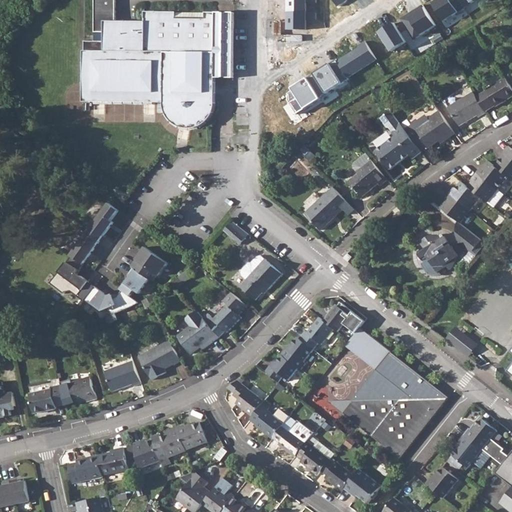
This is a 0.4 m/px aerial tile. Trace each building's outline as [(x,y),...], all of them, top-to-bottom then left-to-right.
[(104,40),(85,41),(84,86),(84,101),(164,102),(164,104),(165,107),(165,109),(167,113),(168,115),(170,118),(172,120),(175,123),(177,124),(180,125),(183,126),(187,127),(190,127),(193,127),(196,126),(200,125),(202,124),(204,123),(206,121),(209,119),(210,116),(213,113),(214,110),(215,106),(215,103),(216,77),(234,77),(234,11),(151,11),(144,17),(144,21),(116,21),(116,0),(95,0),(95,31),(104,31),(104,40)] [(290,0),(290,29),(307,30),(307,0),(290,0)] [(449,0),(439,0),(434,4),(444,21),(458,12),(449,0)] [(449,0),(458,12),(465,8),(460,0),(449,0)] [(422,6),(402,19),(415,40),(435,26),(422,6)] [(394,25),(380,34),(392,52),(406,43),(394,25)] [(337,61),(348,78),(377,60),(366,43),(337,61)] [(336,60),(315,74),(327,93),(349,79),(348,78),(337,61),(336,60)] [(511,88),(505,77),(475,95),(485,112),(511,96),(511,88)] [(321,99),(307,79),(292,89),(293,90),(289,93),(289,102),(297,114),(321,99)] [(379,84),(373,88),(382,99),(387,95),(379,84)] [(475,95),(473,93),(448,107),(460,126),(478,116),(479,117),(486,113),(485,112),(475,95)] [(405,129),(390,110),(379,118),(387,128),(391,128),(394,132),(393,133),(395,136),(376,151),(390,170),(410,155),(413,159),(422,152),(421,150),(405,129)] [(412,124),(405,129),(421,150),(427,146),(429,147),(439,140),(441,142),(455,133),(440,112),(415,128),(412,124)] [(501,159),(495,166),(508,177),(511,179),(511,158),(504,152),(500,158),(501,159)] [(387,179),(366,153),(355,162),(353,165),(354,168),(358,174),(348,182),(355,191),(357,190),(363,196),(371,189),(372,188),(378,183),(380,185),(387,179)] [(482,168),(477,173),(498,190),(508,177),(495,166),(489,162),(484,169),(482,168)] [(474,180),(468,187),(482,198),(488,203),(498,190),(477,173),(473,179),(474,180)] [(455,189),(450,194),(471,211),(482,198),(468,187),(463,182),(456,190),(455,189)] [(354,209),(333,187),(305,213),(320,230),(333,219),(331,216),(335,213),(336,214),(342,209),(348,215),(354,209)] [(447,201),(442,208),(461,223),(471,211),(450,194),(446,199),(447,201)] [(230,224),(224,230),(240,244),(246,238),(230,224)] [(483,241),(468,229),(460,238),(475,251),(483,241)] [(424,249),(418,252),(424,261),(425,263),(425,266),(430,273),(432,274),(435,274),(438,275),(440,275),(439,273),(448,267),(450,270),(452,269),(453,267),(454,266),(456,258),(453,253),(456,251),(452,245),(447,248),(445,245),(448,243),(444,237),(441,238),(440,237),(439,236),(436,236),(432,237),(430,237),(427,238),(425,240),(422,242),(421,244),(424,249)] [(169,263),(145,247),(132,266),(153,282),(158,275),(159,276),(169,263)] [(256,299),(263,292),(267,287),(269,289),(283,274),(266,259),(264,260),(261,257),(255,256),(249,263),(248,263),(247,263),(239,271),(241,276),(245,280),(241,285),(256,299)] [(188,268),(173,281),(178,287),(193,274),(188,268)] [(139,302),(122,290),(118,296),(114,298),(112,294),(109,296),(96,286),(84,300),(92,306),(93,303),(101,309),(108,309),(113,314),(131,307),(139,302)] [(158,302),(154,295),(148,298),(151,305),(158,302)] [(204,318),(219,337),(226,332),(227,333),(245,318),(242,316),(251,309),(235,295),(229,301),(232,305),(216,319),(211,313),(204,318)] [(147,298),(141,302),(144,309),(151,305),(147,298)] [(336,305),(324,320),(334,329),(338,332),(345,324),(350,328),(359,317),(353,312),(350,316),(336,305)] [(212,343),(219,337),(204,318),(203,317),(199,312),(196,312),(187,319),(187,322),(192,327),(179,338),(193,355),(202,347),(210,340),(212,343)] [(116,314),(108,317),(110,323),(118,321),(116,314)] [(305,332),(300,339),(313,349),(318,343),(321,345),(334,329),(324,320),(320,318),(307,333),(305,332)] [(473,356),(482,342),(457,326),(448,340),(473,356)] [(50,333),(39,336),(40,343),(51,340),(50,333)] [(286,348),(281,354),(283,355),(299,368),(301,370),(306,363),(305,362),(314,350),(313,349),(300,339),(298,337),(288,349),(286,348)] [(181,361),(170,341),(140,358),(150,376),(151,376),(153,380),(166,372),(164,369),(173,364),(174,365),(181,361)] [(0,363),(14,360),(11,346),(0,348),(0,363)] [(354,401),(344,413),(401,459),(444,405),(449,398),(434,398),(434,386),(392,353),(378,372),(383,376),(365,399),(364,400),(354,401)] [(271,366),(266,372),(279,382),(284,377),(289,380),(299,368),(283,355),(273,368),(271,366)] [(141,383),(133,360),(104,371),(112,391),(132,384),(133,386),(141,383)] [(75,404),(87,399),(90,398),(92,400),(98,398),(91,377),(68,385),(75,404)] [(231,386),(231,388),(237,393),(235,395),(240,400),(238,403),(254,417),(265,403),(266,402),(239,380),(235,383),(231,386)] [(4,398),(1,385),(0,385),(0,413),(3,413),(3,415),(10,414),(9,411),(15,410),(13,396),(4,398)] [(52,390),(28,395),(32,414),(56,409),(56,407),(65,405),(61,386),(52,388),(52,390)] [(254,417),(251,420),(258,425),(257,426),(273,439),(275,438),(284,427),(286,423),(288,421),(291,417),(283,411),(281,411),(277,416),(270,410),(271,409),(265,403),(254,417)] [(471,427),(466,434),(484,448),(499,430),(484,417),(474,429),(471,427)] [(188,425),(180,428),(188,450),(210,442),(203,423),(189,428),(188,425)] [(284,427),(275,438),(282,443),(280,445),(296,457),(298,456),(310,440),(313,437),(303,429),(299,435),(291,430),(290,431),(284,427)] [(174,433),(169,436),(163,438),(162,435),(153,438),(154,440),(161,460),(163,466),(173,463),(171,457),(189,451),(188,450),(180,428),(173,430),(174,433)] [(484,448),(466,434),(461,440),(464,442),(449,460),(459,468),(464,462),(470,467),(484,448)] [(141,441),(134,443),(139,468),(161,460),(154,440),(147,443),(142,444),(141,441)] [(310,440),(298,456),(303,461),(302,462),(319,475),(322,471),(331,460),(335,454),(319,441),(316,444),(310,440)] [(116,451),(98,455),(102,476),(121,471),(120,465),(127,464),(124,448),(116,449),(116,451)] [(102,476),(98,455),(79,460),(79,462),(70,465),(74,483),(103,477),(102,476)] [(331,460),(322,471),(328,476),(326,478),(343,491),(345,489),(355,476),(338,463),(336,464),(331,460)] [(432,476),(427,482),(438,491),(446,498),(461,479),(445,466),(434,478),(432,476)] [(355,476),(345,489),(351,494),(353,492),(357,495),(367,503),(382,486),(361,469),(355,476)] [(189,508),(185,511),(197,511),(205,503),(213,493),(206,488),(210,483),(198,474),(179,499),(189,508)] [(213,493),(205,503),(215,511),(223,511),(235,498),(236,496),(230,491),(235,485),(225,477),(217,487),(213,493)] [(0,508),(2,508),(17,505),(31,502),(28,482),(21,483),(20,480),(13,481),(5,483),(5,486),(0,487),(0,508)] [(511,487),(501,501),(511,509),(511,487)] [(103,511),(101,497),(77,502),(79,510),(81,510),(81,511),(103,511)] [(397,497),(384,511),(412,511),(414,510),(397,497)] [(223,511),(247,511),(251,508),(245,503),(243,505),(235,498),(223,511)]
